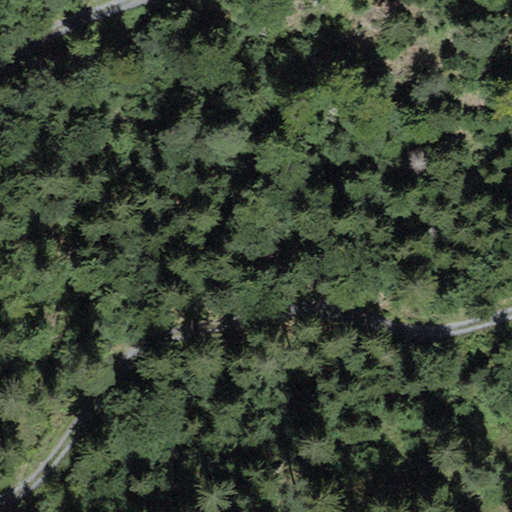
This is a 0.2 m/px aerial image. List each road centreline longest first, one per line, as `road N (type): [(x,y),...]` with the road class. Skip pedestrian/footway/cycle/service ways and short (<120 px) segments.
road 1 (track): [(511,309),(429,331),(311,304),(171,332),(119,372),(31,484),(0,497)]
road 2 (track): [(0,60),(119,0)]
